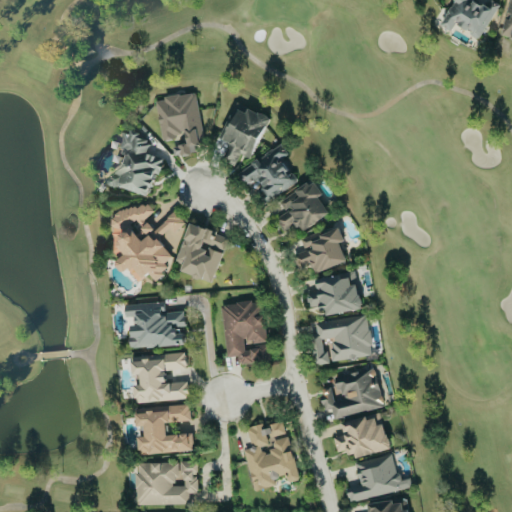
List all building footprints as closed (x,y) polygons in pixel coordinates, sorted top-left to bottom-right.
[(479,38),(497,6),(486,0),(454,0),(441,24),(451,30),(454,24),(479,38)] [(511,0),(506,0),(500,36),(511,38),(511,0)] [(161,139),(185,135),(186,144),(172,146),(174,156),(195,153),(194,145),(203,144),(196,92),(163,96),(164,100),(156,101),(161,139)] [(220,138),(229,143),(222,160),(234,166),(239,154),(252,159),(270,117),(235,102),(220,138)] [(150,196),(162,158),(148,154),(152,139),(125,131),(109,184),(150,196)] [(297,182),(281,159),(288,154),(280,143),(237,173),(246,186),(258,178),(272,199),(297,182)] [(329,213),(319,197),(323,195),(313,179),(279,202),(285,212),(275,219),(284,231),(295,224),(301,232),(329,213)] [(227,236),(188,223),(176,262),(183,264),(180,272),(212,282),(227,236)] [(347,261),(340,242),(344,241),(339,226),(301,239),(306,251),(295,255),(300,268),(310,264),(313,273),(347,261)] [(355,271),(316,278),(318,291),(307,293),(309,307),(320,305),(322,316),(362,309),(355,271)] [(226,357),(239,356),(240,364),(254,363),(253,361),(270,360),(268,342),(266,342),(261,300),(220,305),(226,357)] [(185,345),(184,311),(164,312),(164,302),(134,304),(134,310),(125,311),(125,317),(131,317),(132,348),(185,345)] [(333,361),(373,356),(368,315),(316,321),(319,339),(330,337),(333,361)] [(315,364),(330,363),(329,339),(314,339),(315,364)] [(188,398),(187,381),(166,383),(165,370),(186,369),(185,352),(131,356),(132,375),(140,375),(140,384),(133,385),(135,402),(188,398)] [(333,376),(335,386),(322,388),(324,400),(322,400),(324,411),(331,409),(333,418),(383,408),(375,368),(333,376)] [(193,450),(192,433),(166,434),(166,422),(190,421),(189,405),(135,409),(136,426),(144,426),(145,436),(138,436),(139,454),(193,450)] [(390,448),(380,412),(341,422),(344,434),(333,437),(337,452),(346,449),(349,459),(390,448)] [(253,491),(282,484),(282,483),(297,480),(285,420),(267,424),(267,423),(247,427),(251,448),(244,449),(253,491)] [(411,489),(409,478),(397,481),(392,454),(355,462),(359,485),(346,488),(349,501),(411,489)] [(189,504),(188,492),(198,492),(197,461),(135,463),(136,505),(189,504)] [(409,511),(410,509),(403,510),(402,500),(367,504),(368,511),(409,511)]
